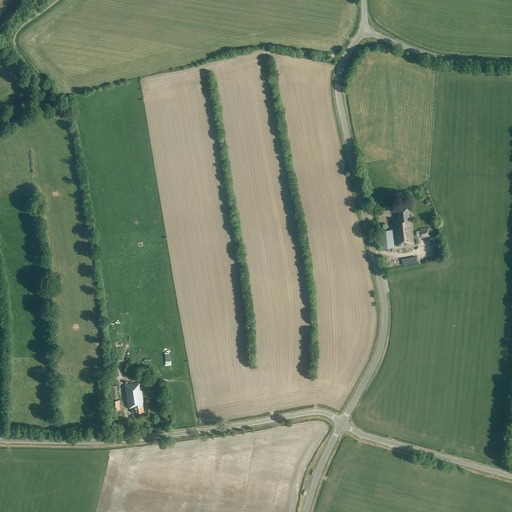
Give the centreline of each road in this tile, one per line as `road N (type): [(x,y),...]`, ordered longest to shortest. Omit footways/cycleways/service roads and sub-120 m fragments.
road 1 (unclassified): [(341,423),(375,360),(384,319),(337,88),(363,30)]
road 2 (unclassified): [(341,423),(309,412),(111,441),(0,440)]
road 3 (unclassified): [(341,423),(511,476)]
road 4 (track): [(0,124),(44,97),(14,37),(57,0)]
road 5 (tertiary): [(511,64),(433,57),(363,30)]
